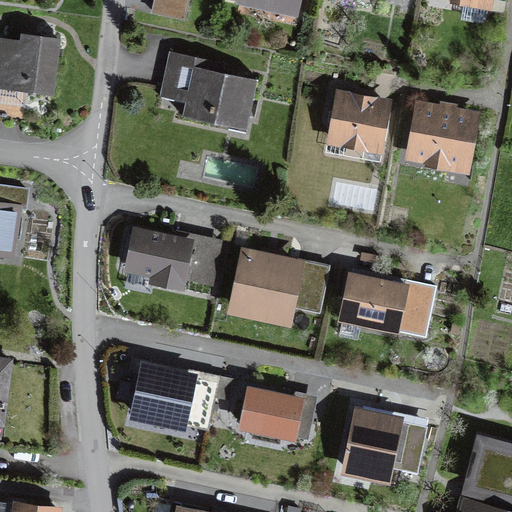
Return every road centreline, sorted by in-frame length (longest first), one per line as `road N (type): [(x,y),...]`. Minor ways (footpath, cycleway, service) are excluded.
road 1 (residential): [(104,511),(84,319),(94,164)]
road 2 (residential): [(94,164),(113,0)]
